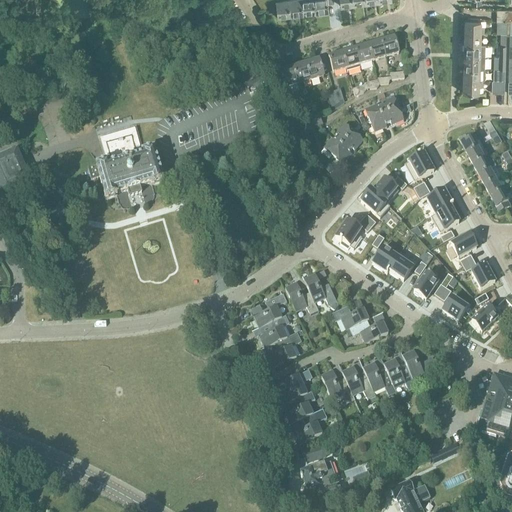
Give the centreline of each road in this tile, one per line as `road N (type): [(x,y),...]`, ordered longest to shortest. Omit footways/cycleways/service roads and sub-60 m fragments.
road 1 (residential): [(412,17),(275,57),(239,0)]
road 2 (residential): [(20,333),(133,327),(215,308)]
road 3 (residential): [(244,394),(319,360),(393,344),(409,313)]
road 4 (residential): [(311,244),(374,166),(431,127)]
road 5 (tertiary): [(150,511),(0,440)]
road 6 (unknown): [(63,222),(189,199)]
road 7 (residential): [(278,511),(244,394)]
